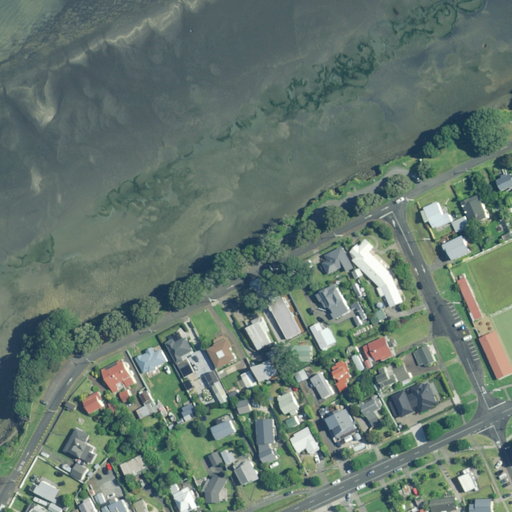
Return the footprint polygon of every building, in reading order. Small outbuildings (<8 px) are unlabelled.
[(502,176),(503,178),(498,180),(503,191),(511,186),(511,173),(508,176),(507,174),(502,176)] [(493,222),(480,194),(463,202),(476,230),(493,222)] [(446,215),(441,202),(423,210),(428,222),(432,221),(436,229),(454,221),(451,213),(446,215)] [(471,227),(467,217),(454,222),(458,232),(471,227)] [(511,237),(511,231),(503,237),(505,241),(511,237)] [(473,251),(466,236),(445,245),(448,251),(450,249),(455,260),(473,251)] [(376,247),(368,239),(362,245),(360,244),(352,252),(358,257),(354,260),(381,286),(379,289),(382,296),(387,294),(393,307),(406,301),(393,274),(387,268),(388,266),(372,251),(376,247)] [(354,268),(344,246),(327,255),(329,260),(324,263),(329,274),(346,266),(348,271),(354,268)] [(364,275),(361,268),(354,271),(357,278),(364,275)] [(478,315),(460,276),(448,281),(467,320),(478,315)] [(364,294),(359,283),(354,285),(359,296),(364,294)] [(331,306),(338,318),(353,310),(350,306),(338,284),(318,295),(322,302),(324,301),(327,308),(331,306)] [(361,312),(365,310),(361,300),(351,305),(354,310),(358,309),(359,312),(361,312)] [(365,310),(361,312),(364,320),(369,318),(365,310)] [(292,319),(289,312),(276,318),(285,336),(296,331),(291,320),(292,319)] [(352,318),(340,324),(344,331),(356,325),(352,318)] [(264,326),(261,322),(249,328),(260,349),(272,343),(267,332),(270,331),(267,325),(264,326)] [(326,330),(321,322),(312,327),(324,349),(338,342),(330,327),(326,330)] [(507,373),(487,330),(470,338),(490,381),(507,373)] [(396,352),(389,336),(365,346),(373,363),(396,352)] [(197,352),(189,337),(178,343),(177,339),(168,343),(181,369),(192,363),(189,358),(185,360),(183,356),(192,352),(193,354),(197,352)] [(239,358),(229,338),(208,349),(219,369),(239,358)] [(314,344),(291,346),(292,358),(296,357),(296,363),(313,361),(313,356),(315,355),(314,344)] [(436,360),(428,345),(414,352),(420,365),(425,363),(426,365),(436,360)] [(158,352),(155,347),(148,351),(149,352),(137,358),(146,374),(169,361),(163,349),(158,352)] [(352,355),(349,348),(343,351),(347,358),(352,355)] [(286,372),(276,349),(269,352),(272,360),(256,367),(263,382),(286,372)] [(365,369),(359,354),(354,356),(357,364),(354,365),(358,373),(365,369)] [(138,383),(125,359),(119,362),(121,364),(115,367),(114,365),(104,370),(116,393),(125,388),(122,382),(126,380),(130,387),(138,383)] [(374,366),(371,359),(366,362),(370,369),(374,366)] [(355,379),(346,360),(333,366),(341,382),(338,383),(342,391),(350,387),(347,383),(355,379)] [(413,377),(409,365),(389,373),(387,368),(381,370),(383,375),(380,376),(384,387),(403,380),(404,384),(410,382),(409,378),(413,377)] [(300,383),(308,379),(311,378),(305,367),(294,372),(300,383)] [(201,377),(197,370),(190,373),(194,381),(201,377)] [(335,393),(323,373),(313,378),(325,399),(335,393)] [(254,374),(244,378),(249,388),(258,384),(254,374)] [(308,379),(300,383),(308,399),(317,395),(308,379)] [(230,400),(220,381),(213,385),(223,404),(230,400)] [(422,399),(416,386),(397,393),(399,398),(397,399),(399,402),(392,405),(395,411),(422,399)] [(133,396),(129,389),(121,393),(125,400),(133,396)] [(153,401),(148,391),(140,395),(146,405),(153,401)] [(301,407),(294,391),(279,398),(287,414),(292,411),(294,415),(299,412),(297,409),(301,407)] [(104,397),(101,392),(85,400),(93,414),(106,406),(102,398),(104,397)] [(385,406),(379,397),(363,407),(375,426),(383,422),(376,411),(385,406)] [(253,411),(250,399),(238,402),(241,414),(253,411)] [(78,405),(71,401),(68,405),(76,410),(78,405)] [(159,410),(155,402),(138,410),(142,418),(159,410)] [(436,414),(433,407),(421,412),(424,420),(432,417),(431,416),(436,414)] [(334,413),(335,415),(329,418),(340,439),(359,429),(348,408),(343,411),(341,409),(334,413)] [(300,423),(295,415),(286,420),(291,428),(300,423)] [(271,461),(272,463),(279,459),(278,457),(281,455),(278,449),(275,418),(258,420),(260,443),(261,443),(262,454),(266,463),(271,461)] [(410,426),(406,419),(398,423),(402,430),(410,426)] [(237,432),(232,420),(213,428),(219,440),(237,432)] [(93,435),(79,427),(66,451),(70,453),(71,452),(87,460),(90,454),(93,456),(97,447),(90,444),(92,439),(91,439),(93,435)] [(322,448),(310,427),(292,437),(300,452),(308,447),(312,453),(322,448)] [(229,453),(227,450),(222,452),(228,464),(237,460),(233,452),(229,453)] [(224,463),(218,451),(210,455),(216,467),(224,463)] [(149,469),(142,455),(122,465),(129,479),(149,469)] [(262,478),(253,461),(242,467),(239,462),(235,465),(246,486),(262,478)] [(90,469),(79,463),(73,474),(83,480),(90,469)] [(224,488),(231,476),(217,468),(213,475),(215,476),(212,482),(209,480),(203,490),(207,492),(208,503),(222,502),(222,501),(226,500),(226,488),(224,488)] [(478,487),(471,472),(461,477),(467,492),(478,487)] [(61,489),(46,481),(42,486),(36,483),(32,489),(54,502),(61,489)] [(177,484),(170,487),(178,505),(176,506),(178,511),(189,511),(200,507),(191,487),(180,491),(177,484)] [(104,497),(99,486),(92,489),(97,500),(104,497)] [(131,511),(123,493),(102,502),(106,511),(131,511)] [(99,511),(92,495),(84,498),(89,511),(99,511)] [(426,504),(423,496),(416,499),(419,507),(426,504)] [(438,511),(459,509),(457,496),(431,501),(433,511),(438,511)] [(494,511),(494,499),(472,500),(472,511),(494,511)] [(28,511),(49,511),(50,511),(33,503),(28,511)] [(62,511),(64,509),(53,503),(50,509),(55,511),(62,511)] [(80,511),(76,503),(69,506),(71,511),(80,511)]
